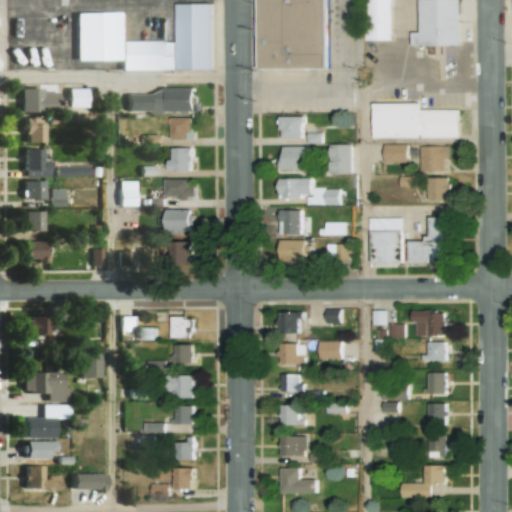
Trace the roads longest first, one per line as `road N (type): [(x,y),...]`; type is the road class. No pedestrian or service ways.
road 1 (residential): [(511,286),(0,291)]
road 2 (residential): [(241,511),(238,0)]
road 3 (residential): [(493,511),(492,0)]
